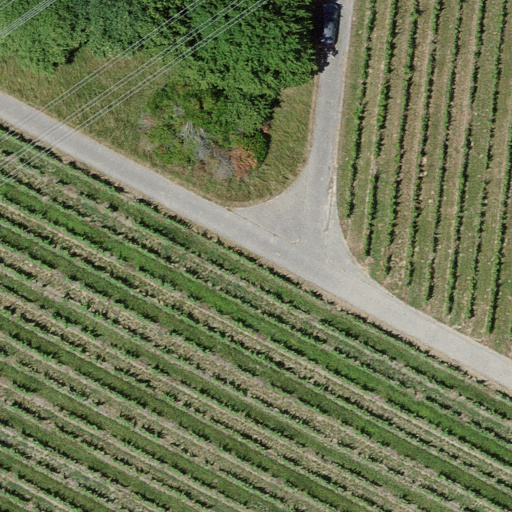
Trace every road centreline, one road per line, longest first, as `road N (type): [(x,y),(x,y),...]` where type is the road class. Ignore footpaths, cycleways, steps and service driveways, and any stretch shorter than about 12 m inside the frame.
road 1 (track): [(511,375),(0,98)]
road 2 (track): [(328,0),(298,264)]
